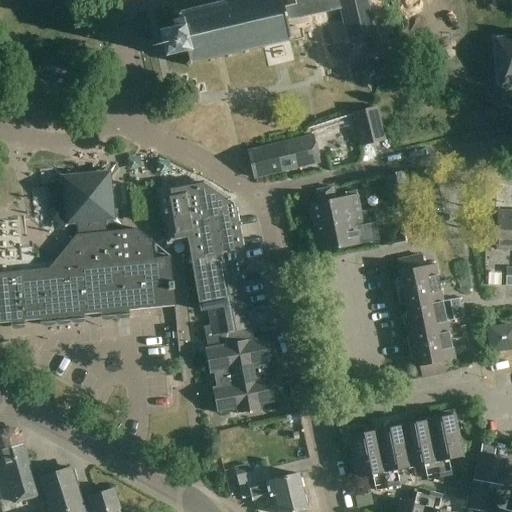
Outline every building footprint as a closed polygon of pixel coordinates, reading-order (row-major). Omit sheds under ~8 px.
[(173,27),(158,31),(165,58),(187,53),(188,60),(185,65),(189,67),(192,62),(209,58),(210,63),(213,62),(212,57),(219,56),(226,54),(227,58),(231,57),(230,53),(244,50),(245,54),(248,53),(247,49),(272,43),(273,47),(277,46),(276,42),(287,40),(293,45),(297,40),(291,34),(290,32),(293,31),(292,28),(289,28),(283,1),(285,0),(242,0),(215,6),(214,3),(210,4),(211,8),(181,15),(175,10),(173,14),(178,17),(179,19),(171,20),(173,27)] [(511,38),(495,40),(500,89),(511,87),(511,38)] [(361,146),(385,140),(377,108),(353,114),(361,146)] [(312,137),(249,153),(255,178),(319,162),(312,137)] [(383,177),(389,206),(411,202),(405,173),(383,177)] [(154,258),(153,241),(138,229),(101,233),(100,220),(105,219),(112,211),(108,181),(101,176),(71,178),(63,186),(66,215),(75,222),(80,222),(81,229),(48,269),(0,273),(0,322),(175,306),(170,257),(154,258)] [(229,191),(227,192),(221,188),(204,176),(156,185),(166,241),(187,237),(201,313),(208,311),(211,325),(204,326),(207,348),(205,349),(253,338),(240,274),(248,272),(237,201),(234,199),(234,195),(229,191)] [(353,215),(361,213),(357,196),(335,200),(332,188),(316,191),(319,203),(310,205),(314,225),(332,222),(330,214),(331,214),(330,210),(339,208),(340,212),(344,211),(345,219),(349,218),(349,217),(354,216),(353,215)] [(332,222),(314,225),(319,252),(378,241),(373,211),(361,214),(361,213),(353,215),(354,216),(349,217),(349,218),(345,219),(344,211),(340,212),(339,208),(330,210),(331,214),(330,214),(332,222)] [(511,250),(511,212),(497,212),(496,250),(511,250)] [(403,224),(406,243),(421,240),(417,222),(403,224)] [(421,378),(446,373),(444,363),(455,361),(436,266),(425,268),(422,257),(397,262),(421,378)] [(464,319),(460,300),(451,301),(455,321),(464,319)] [(511,349),(511,327),(489,330),(492,352),(511,349)] [(253,338),(205,349),(210,374),(214,373),(216,386),(212,387),(217,414),(236,410),(237,414),(263,409),(263,405),(285,401),(281,375),(276,376),(274,363),(278,362),(273,335),(253,339),(253,338)] [(376,492),(396,488),(400,487),(397,472),(425,465),(428,481),(451,476),(448,461),(463,457),(453,412),(441,414),(442,418),(414,424),(413,420),(390,425),(391,429),(362,435),(362,431),(349,434),(359,479),(373,476),(376,492)] [(6,427),(0,432),(0,454),(15,504),(38,496),(22,444),(23,443),(20,434),(17,435),(15,430),(6,427)] [(508,458),(493,455),(495,447),(482,444),(480,453),(478,453),(473,481),(503,487),(508,458)] [(268,468),(249,473),(247,464),(233,467),(235,476),(236,476),(242,499),(252,497),(253,502),(274,496),(278,511),(299,511),(306,510),(305,506),(308,504),(306,496),(303,495),(301,489),(304,487),(302,479),(299,479),(298,474),(271,481),(268,468)] [(93,511),(93,509),(84,511),(82,505),(70,468),(39,478),(50,511),(93,511)] [(444,511),(438,510),(442,494),(418,488),(414,504),(401,501),(397,511),(444,511)] [(90,502),(82,505),(84,511),(93,509),(93,511),(118,511),(112,490),(89,497),(90,502)]
